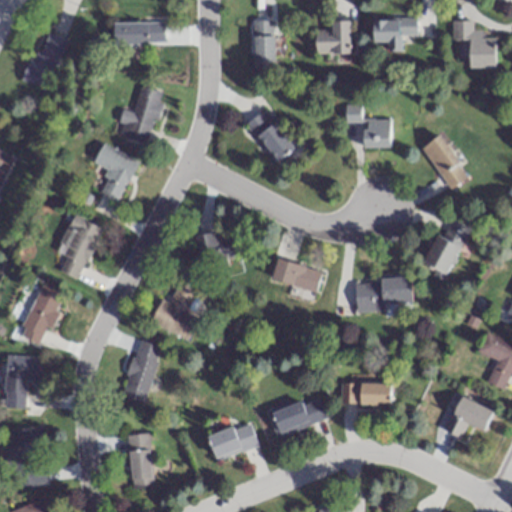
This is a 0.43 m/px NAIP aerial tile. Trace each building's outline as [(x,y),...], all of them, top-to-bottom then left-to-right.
[(373,19),(374,44),(387,44),(387,52),(403,52),(403,36),(415,36),(415,19),(373,19)] [(253,21),(253,70),(274,70),(274,21),(253,21)] [(331,31),(315,31),(315,55),(350,55),(350,21),(331,21),(331,31)] [(470,68),(495,69),(496,37),(482,37),(482,31),(472,31),(472,21),(452,21),(452,40),(471,41),(470,68)] [(114,23),(114,44),(164,44),(164,23),(114,23)] [(23,82),(48,91),(66,39),(41,31),(23,82)] [(162,92),(139,87),(133,112),(123,110),(117,137),(146,144),(152,119),(156,120),(162,92)] [(347,122),(360,122),(360,106),(347,106),(347,122)] [(244,126),(278,161),(294,145),(260,111),(244,126)] [(390,119),(364,119),(364,149),(390,149),(390,119)] [(468,177),(440,135),(421,148),(449,190),(468,177)] [(99,193),(119,202),(137,160),(101,145),(93,164),(109,171),(99,193)] [(0,183),(12,157),(0,151),(0,183)] [(102,227),(73,215),(60,244),(68,247),(57,270),(78,280),(102,227)] [(437,235),(423,266),(446,277),(469,227),(451,218),(442,237),(437,235)] [(197,236),(198,262),(238,260),(237,235),(197,236)] [(322,273),(278,258),(271,279),(314,294),(322,273)] [(356,310),(413,306),(410,277),(380,279),(380,282),(354,284),(356,310)] [(18,335),(39,345),(63,294),(42,284),(18,335)] [(161,299),(150,323),(187,340),(197,319),(184,313),(194,293),(177,285),(169,303),(161,299)] [(503,389),(511,370),(511,343),(487,332),(477,351),(496,359),(486,381),(503,389)] [(144,402),(159,346),(136,340),(121,396),(144,402)] [(4,408),(25,408),(26,379),(40,380),(40,357),(6,356),(4,408)] [(340,405),(392,405),(392,384),(340,384),(340,405)] [(326,420),(318,396),(268,413),(275,437),(326,420)] [(494,409),(461,397),(447,433),(460,438),(466,423),(485,431),(494,409)] [(216,460),(257,447),(249,423),(208,437),(216,460)] [(14,486),(44,484),(40,427),(10,429),(14,486)] [(132,491),(153,489),(148,434),(126,436),(132,491)] [(47,511),(43,500),(8,511),(47,511)]
